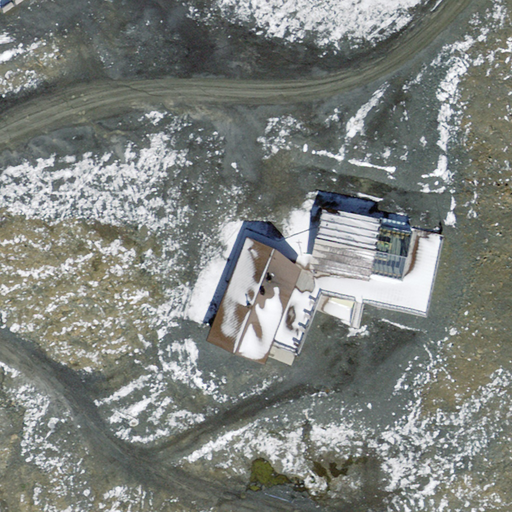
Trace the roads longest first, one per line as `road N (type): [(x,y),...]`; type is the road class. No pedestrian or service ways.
road 1 (track): [(456,0),(414,50),(358,76),(298,88),(136,84),(51,109),(0,135)]
road 2 (track): [(0,329),(153,457),(286,511)]
